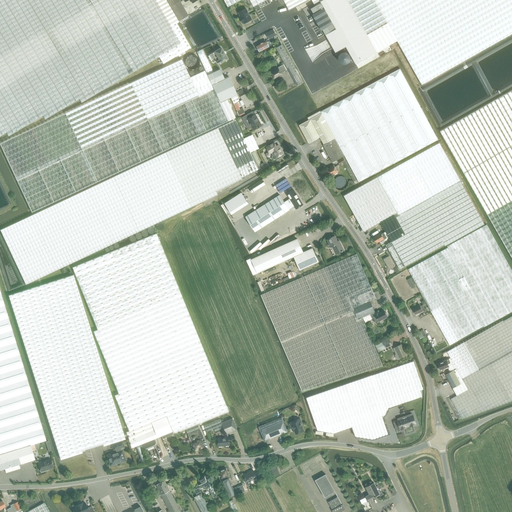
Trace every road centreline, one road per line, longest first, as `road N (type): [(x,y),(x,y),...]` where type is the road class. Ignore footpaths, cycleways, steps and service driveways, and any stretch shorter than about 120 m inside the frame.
road 1 (tertiary): [(440,439),(412,334),(210,0)]
road 2 (unclassified): [(176,463),(246,460),(322,442),(389,453),(440,439)]
road 3 (unclassified): [(0,487),(74,483),(176,463)]
